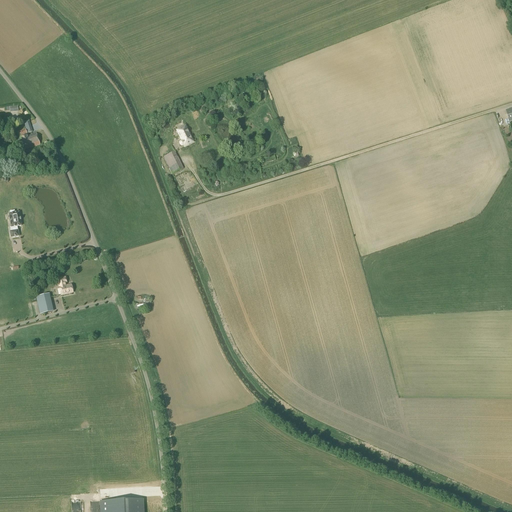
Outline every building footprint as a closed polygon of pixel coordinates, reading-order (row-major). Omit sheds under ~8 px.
[(27,134),(33,132),(29,121),(24,123),(27,134)] [(184,147),(193,142),(185,126),(176,131),(181,141),(180,141),(179,142),(179,144),(180,145),(181,146),(183,146),(184,146),(184,147)] [(28,149),(40,145),(36,133),(21,138),(24,147),(27,146),(28,149)] [(166,162),(177,157),(174,152),(163,157),(166,162)] [(180,164),(169,170),(172,175),(183,169),(180,164)] [(14,213),(14,212),(10,212),(10,214),(9,214),(11,227),(10,228),(10,232),(9,232),(10,238),(19,237),(18,231),(17,231),(16,227),(21,226),(19,213),(14,213)] [(66,286),(65,283),(66,283),(65,278),(57,279),(61,295),(72,293),(71,285),(66,286)] [(48,294),(36,297),(36,298),(40,315),(52,312),(49,298),(48,294)] [(150,310),(151,300),(145,299),(144,304),(141,304),(135,304),(134,309),(150,310)] [(122,511),(122,500),(101,501),(100,511),(122,511)]
